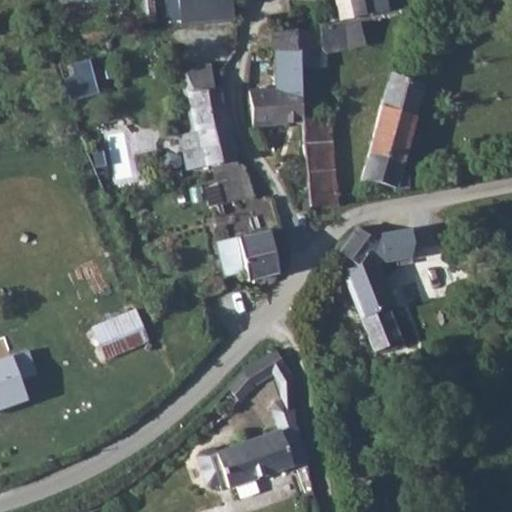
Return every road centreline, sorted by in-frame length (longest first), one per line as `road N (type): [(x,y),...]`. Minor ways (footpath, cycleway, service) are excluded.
road 1 (unclassified): [(0,505),(72,478),(160,422),(210,379),(307,261)]
road 2 (residential): [(261,0),(237,102),(242,130),(307,261)]
